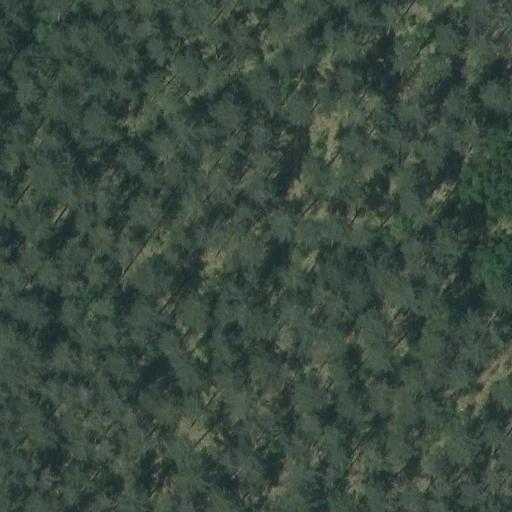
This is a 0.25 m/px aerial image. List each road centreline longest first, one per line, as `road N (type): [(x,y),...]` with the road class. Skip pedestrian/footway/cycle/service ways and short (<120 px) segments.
road 1 (track): [(0,252),(380,0)]
road 2 (track): [(109,179),(286,511)]
